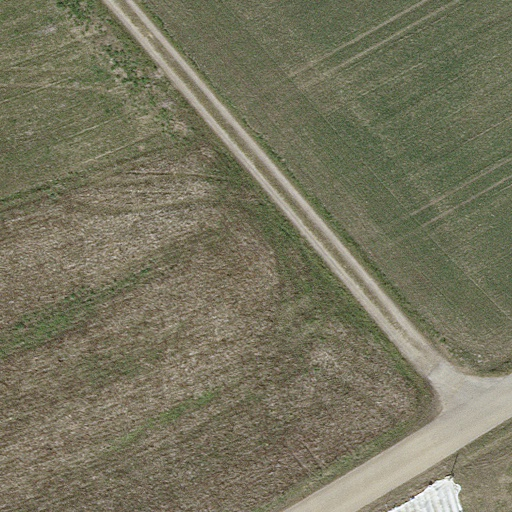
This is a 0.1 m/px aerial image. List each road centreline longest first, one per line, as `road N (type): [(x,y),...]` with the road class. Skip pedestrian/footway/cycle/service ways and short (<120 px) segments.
road 1 (track): [(119,0),(471,414)]
road 2 (track): [(298,511),(511,387)]
